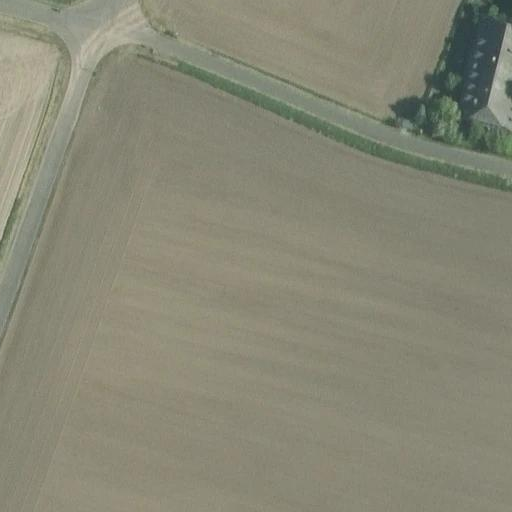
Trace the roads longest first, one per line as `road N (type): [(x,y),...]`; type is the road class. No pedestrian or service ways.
road 1 (unclassified): [(511,165),(441,150),(200,56),(104,29)]
road 2 (unclassified): [(104,29),(0,311)]
